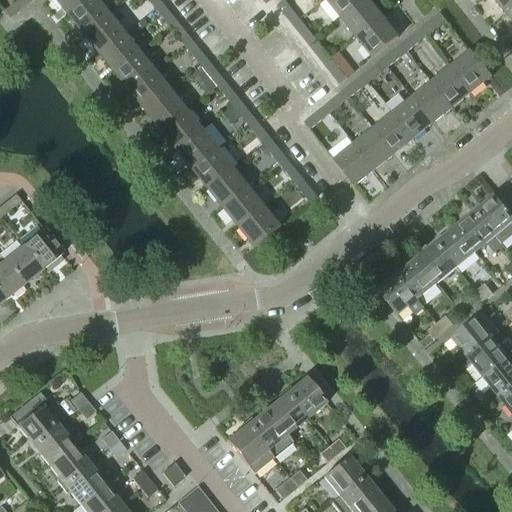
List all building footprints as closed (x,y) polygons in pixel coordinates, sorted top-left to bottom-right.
[(28,0),(19,0),(12,6),(18,13),(31,3),(28,0)] [(56,0),(69,15),(87,0),(56,0)] [(87,0),(69,15),(84,35),(110,14),(98,0),(87,0)] [(325,0),(326,0),(341,19),(364,0),(325,0)] [(364,0),(341,19),(356,39),(382,18),(367,0),(364,0)] [(511,0),(494,0),(506,14),(511,9),(511,0)] [(162,4),(155,10),(165,23),(173,17),(162,4)] [(290,8),(283,14),(293,27),(300,21),(290,8)] [(84,35),(100,54),(125,34),(110,14),(84,35)] [(382,18),(356,39),(372,59),(398,38),(382,18)] [(433,20),(420,30),(426,37),(439,27),(433,20)] [(178,24),(171,29),(181,42),(188,36),(178,24)] [(305,28),(298,34),(308,47),(315,41),(305,28)] [(100,54),(115,74),(141,53),(125,34),(100,54)] [(413,35),(401,46),(406,53),(419,43),(413,35)] [(193,43),(186,49),(196,61),(204,56),(193,43)] [(321,47),(313,53),(324,66),(331,60),(321,47)] [(394,51),(380,62),(386,69),(400,58),(394,51)] [(470,52),(450,68),(471,94),(491,78),(470,52)] [(115,74),(130,93),(156,73),(141,53),(115,74)] [(202,68),(192,76),(207,95),(217,87),(224,82),(209,62),(202,68)] [(336,66),(328,72),(339,85),(346,79),(336,66)] [(374,67),(362,77),(368,84),(380,74),(374,67)] [(450,68),(431,84),(451,109),(471,94),(450,68)] [(130,93),(146,112),(171,92),(156,73),(130,93)] [(224,82),(217,87),(227,100),(234,94),(224,82)] [(355,82),(342,92),(348,99),(361,89),(355,82)] [(431,84),(411,99),(432,125),(451,109),(431,84)] [(146,112),(161,132),(187,111),(171,92),(146,112)] [(336,97),(323,108),(329,115),(342,105),(336,97)] [(411,99),(392,115),(413,140),(432,125),(411,99)] [(240,101),(232,107),(241,117),(243,120),(250,114),(240,101)] [(161,132),(177,151),(202,131),(187,111),(161,132)] [(317,113),(304,123),(309,131),(322,120),(317,113)] [(392,115),(373,130),(393,156),(413,140),(392,115)] [(255,120),(248,126),(258,139),(265,133),(255,120)] [(254,136),(247,127),(235,137),(242,146),(254,136)] [(373,130),(354,146),(374,171),(393,156),(373,130)] [(177,151),(192,171),(218,150),(202,131),(177,151)] [(271,140),(263,146),(270,154),(274,158),(281,153),(271,140)] [(374,171),(354,146),(334,161),(354,187),(374,171)] [(192,171),(208,190),(233,170),(218,150),(192,171)] [(286,159),(279,165),(289,178),(296,172),(286,159)] [(208,190),(223,209),(249,189),(233,170),(208,190)] [(302,179),(294,184),(304,197),(312,191),(302,179)] [(223,209),(239,229),(264,208),(249,189),(223,209)] [(15,196),(2,206),(8,213),(21,203),(15,196)] [(479,205),(472,210),(474,212),(501,245),(511,235),(511,217),(494,196),(481,207),(479,205)] [(264,208),(239,229),(254,249),(280,228),(264,208)] [(468,217),(455,228),(475,253),(486,245),(493,253),(502,246),(501,245),(474,212),(472,210),(466,215),(468,217)] [(440,236),(434,241),(436,244),(456,269),(475,253),(455,228),(442,239),(440,236)] [(43,232),(23,247),(42,271),(62,256),(43,232)] [(430,248),(416,259),(437,285),(456,269),(436,244),(434,241),(428,246),(430,248)] [(23,247),(4,263),(23,287),(42,271),(23,247)] [(401,268),(395,273),(417,301),(437,285),(416,259),(403,270),(401,268)] [(4,263),(0,265),(0,297),(4,302),(23,287),(4,263)] [(390,280),(377,291),(397,317),(409,307),(415,316),(424,309),(417,301),(395,273),(389,278),(390,280)] [(484,285),(475,293),(483,302),(492,295),(484,285)] [(483,302),(475,293),(466,300),(473,310),(483,302)] [(483,313),(451,338),(462,352),(459,354),(464,360),(467,358),(492,338),(499,333),(483,313)] [(445,317),(436,324),(444,334),(453,326),(445,317)] [(444,334),(436,324),(427,332),(434,341),(444,334)] [(467,358),(464,360),(469,367),(472,365),(482,378),(508,358),(492,338),(467,358)] [(511,362),(508,358),(482,378),(493,391),(490,393),(495,399),(498,397),(511,386),(511,362)] [(289,387),(283,392),(305,420),(325,404),(305,379),(291,390),(289,387)] [(511,386),(498,397),(511,414),(511,386)] [(278,400),(265,410),(286,436),(305,420),(283,392),(277,397),(278,400)] [(19,409),(8,418),(32,448),(58,427),(42,407),(47,403),(39,393),(19,409)] [(70,402),(77,412),(87,404),(79,394),(70,402)] [(87,404),(77,412),(85,421),(94,413),(87,404)] [(250,419),(244,424),(273,459),(292,444),(286,436),(265,410),(252,421),(250,419)] [(273,459),(244,424),(238,429),(240,431),(226,442),(253,476),(273,459)] [(58,427),(32,448),(48,467),(73,447),(58,427)] [(101,441),(108,451),(118,443),(110,433),(101,441)] [(337,440),(328,448),(335,457),(345,450),(337,440)] [(118,443),(108,451),(116,460),(125,452),(118,443)] [(73,447),(48,467),(59,481),(56,483),(61,489),(89,466),(73,447)] [(335,457),(328,448),(318,455),(326,465),(335,457)] [(322,478),(338,498),(366,476),(361,470),(359,472),(348,458),(322,478)] [(184,479),(173,465),(161,474),(172,488),(184,479)] [(89,466),(61,489),(66,495),(68,493),(79,506),(104,486),(89,466)] [(132,480),(139,490),(149,482),(141,472),(132,480)] [(298,472),(288,479),(296,489),(306,481),(298,472)] [(330,505),(335,511),(360,511),(379,497),(369,485),(371,483),(366,476),(338,498),(330,505)] [(296,489),(288,479),(274,491),(282,501),(296,489)] [(149,482),(139,490),(147,499),(156,491),(149,482)] [(104,486),(79,506),(83,511),(111,511),(120,506),(104,486)] [(177,504),(183,511),(186,511),(204,498),(196,488),(177,504)] [(360,511),(390,511),(379,497),(360,511)] [(186,511),(205,511),(212,507),(204,498),(186,511)]
